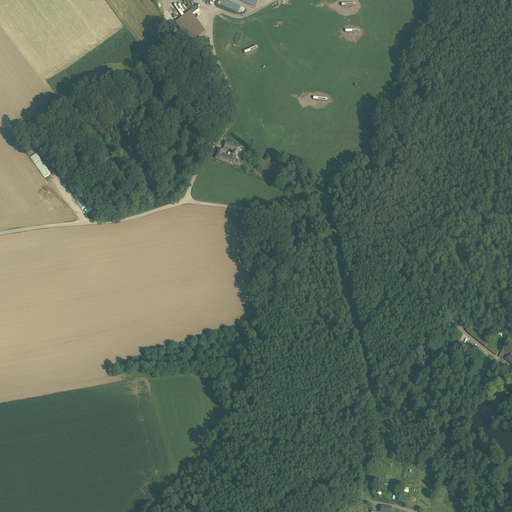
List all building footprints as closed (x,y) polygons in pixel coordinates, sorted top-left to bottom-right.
[(241,8),(223,0),(222,0),(221,3),(219,2),(218,5),(238,14),(238,13),(240,8),(241,8)] [(318,14),(329,6),(328,4),(317,11),(318,14)] [(207,31),(192,11),(175,23),(190,43),(207,31)] [(258,29),(247,33),(248,36),(247,36),(248,39),(260,34),(258,29)] [(241,147),(227,141),(225,145),(234,149),(232,155),(237,157),(241,147)] [(225,149),(221,147),(217,157),(234,164),(236,159),(223,153),(225,149)] [(511,344),(507,341),(503,350),(502,349),(501,352),(507,355),(511,348),(511,344)] [(497,388),(490,386),(488,391),(495,394),(497,388)]
